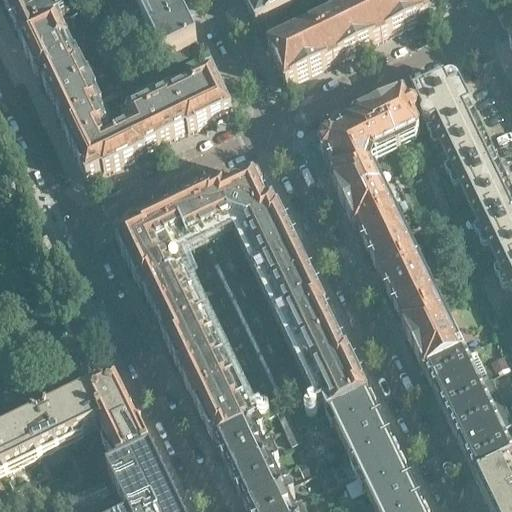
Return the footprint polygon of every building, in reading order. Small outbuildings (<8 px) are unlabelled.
[(65,19),(56,0),(17,0),(8,4),(3,7),(19,41),(59,22),(65,19)] [(170,0),(105,0),(112,13),(118,16),(125,12),(129,20),(141,15),(170,0)] [(186,21),(175,0),(170,0),(141,15),(152,38),(186,21)] [(290,0),(286,2),(284,0),(242,0),(256,29),(258,28),(296,9),(291,0),(290,0)] [(430,21),(419,0),(382,0),(375,4),(373,2),(364,7),(382,44),(430,21)] [(263,37),(308,16),(303,6),(296,9),(258,28),(263,37)] [(382,44),(364,7),(356,11),(357,13),(341,20),(358,56),(382,44)] [(358,56),(341,20),(326,27),(325,26),(316,30),(335,67),(358,56)] [(197,45),(186,21),(152,38),(163,62),(197,45)] [(64,44),(59,34),(64,31),(59,22),(19,41),(30,65),(70,45),(69,42),(64,44)] [(335,67),(316,30),(308,34),(309,36),(279,50),(278,49),(268,53),(286,91),(335,67)] [(81,67),(77,59),(72,61),(67,51),(72,48),(70,45),(30,65),(41,87),(43,86),(81,67)] [(204,71),(199,61),(182,69),(185,74),(187,78),(199,72),(200,73),(204,71)] [(94,88),(90,80),(85,82),(80,71),(85,69),(83,66),(81,67),(43,86),(53,108),(94,88)] [(232,117),(212,76),(204,80),(207,85),(195,90),(194,88),(191,89),(210,127),(232,117)] [(484,137),(474,117),(472,118),(469,110),(471,110),(460,87),(449,92),(444,81),(413,96),(423,116),(421,121),(423,126),(431,129),(444,157),(484,137)] [(104,111),(102,107),(98,109),(93,98),(97,96),(94,88),(53,108),(63,129),(61,130),(61,131),(102,112),(104,111)] [(210,127),(191,89),(189,90),(191,93),(180,98),(177,93),(169,97),(189,138),(210,127)] [(189,138),(169,97),(167,98),(168,101),(158,106),(156,102),(139,110),(141,114),(128,120),(131,125),(147,158),(147,157),(148,157),(148,156),(147,155),(185,137),(186,138),(187,138),(188,138),(189,138)] [(408,111),(404,101),(379,112),(398,153),(401,152),(399,148),(417,139),(419,134),(413,120),(416,119),(418,114),(416,111),(412,109),(408,111)] [(105,134),(103,129),(99,123),(106,120),(102,112),(61,131),(72,153),(103,138),(105,134)] [(396,154),(398,153),(379,112),(346,128),(349,135),(335,141),(331,140),(323,144),(320,152),(324,161),(328,162),(335,176),(328,179),(334,192),(371,174),(366,172),(371,158),(375,159),(394,150),(396,154)] [(147,158),(131,125),(126,127),(123,132),(125,137),(113,143),(106,146),(103,138),(72,153),(88,187),(147,158)] [(509,190),(499,168),(497,169),(493,161),(495,160),(484,137),(444,157),(469,209),(509,190)] [(451,219),(435,173),(426,175),(442,221),(451,219)] [(392,219),(382,197),(386,195),(383,190),(379,192),(371,174),(334,192),(356,236),(358,235),(392,219)] [(198,320),(193,309),(196,307),(188,290),(184,291),(177,277),(180,276),(176,268),(170,271),(165,260),(157,258),(154,259),(151,254),(176,242),(187,243),(189,248),(202,242),(204,246),(220,238),(218,234),(230,228),(231,224),(246,230),(244,234),(254,253),(250,255),(288,335),(294,332),(298,342),(293,344),(301,362),(306,359),(311,368),(305,371),(312,384),(317,381),(322,391),(316,393),(319,399),(324,397),(329,406),(323,408),(327,417),(368,400),(347,355),(346,354),(345,354),(344,353),(344,354),(325,316),(326,315),(327,314),(327,313),(272,200),(265,203),(262,196),(263,192),(259,183),(250,180),(241,184),(239,188),(232,192),(229,185),(114,240),(141,297),(142,298),(143,298),(144,298),(163,337),(163,338),(162,338),(162,339),(162,340),(214,449),(215,448),(255,429),(251,420),(247,422),(242,412),(246,410),(245,407),(243,404),(239,406),(234,395),(238,394),(230,376),(226,378),(221,367),(225,366),(223,363),(222,360),(218,361),(211,347),(215,345),(212,339),(208,341),(201,326),(205,324),(202,318),(198,320)] [(511,250),(511,195),(509,190),(469,209),(494,260),(511,250)] [(408,240),(406,236),(402,238),(392,219),(358,235),(369,259),(408,240)] [(415,266),(405,246),(409,244),(408,240),(369,259),(381,282),(415,266)] [(511,250),(494,260),(511,297),(511,250)] [(425,287),(415,266),(381,282),(392,306),(430,287),(429,285),(425,287)] [(438,313),(427,291),(431,290),(430,287),(392,306),(403,329),(438,313)] [(462,364),(451,341),(455,339),(453,335),(449,336),(438,313),(403,329),(401,330),(426,381),(462,364)] [(507,365),(500,350),(490,354),(497,370),(507,365)] [(479,387),(466,362),(462,364),(426,381),(438,407),(479,387)] [(98,425),(129,410),(117,385),(115,384),(63,409),(72,427),(67,429),(73,442),(100,429),(98,425)] [(491,413),(479,387),(438,407),(450,432),(491,413)] [(399,462),(368,400),(328,418),(359,482),(399,462)] [(73,442),(67,429),(72,427),(63,409),(18,431),(25,446),(31,443),(38,459),(73,442)] [(151,455),(129,410),(98,425),(100,429),(103,434),(102,436),(110,454),(112,453),(120,470),(151,455)] [(503,438),(491,413),(450,432),(463,458),(503,438)] [(294,431),(290,424),(279,429),(283,436),(294,431)] [(264,456),(260,447),(256,439),(265,434),(261,426),(255,429),(215,448),(231,482),(277,459),(273,451),(264,456)] [(38,459),(31,443),(25,446),(18,431),(0,439),(0,452),(3,460),(0,461),(0,467),(4,475),(38,459)] [(297,439),(294,431),(283,436),(287,444),(297,439)] [(511,465),(511,456),(503,438),(463,458),(475,483),(511,465)] [(92,463),(88,456),(79,454),(85,466),(92,463)] [(178,511),(151,456),(120,470),(107,477),(124,511),(178,511)] [(310,463),(306,456),(295,461),(299,468),(310,463)] [(280,488),(276,480),(272,472),(281,468),(277,459),(231,482),(244,511),(250,511),(293,491),(289,483),(280,488)] [(422,511),(399,462),(359,482),(373,511),(422,511)] [(313,471),(311,466),(310,463),(299,468),(302,476),(313,471)] [(511,511),(511,465),(475,483),(488,511),(511,511)] [(101,479),(99,476),(94,474),(90,476),(93,483),(101,479)] [(93,483),(90,476),(86,478),(84,483),(85,487),(93,483)] [(32,489),(37,487),(35,483),(25,488),(26,492),(32,489)] [(326,496),(322,488),(311,493),(315,501),(326,496)] [(291,511),(288,504),(297,500),(293,491),(250,511),(291,511)] [(329,503),(326,497),(326,496),(315,501),(318,508),(329,503)] [(49,505),(47,501),(42,499),(37,501),(41,508),(49,505)] [(33,511),(41,508),(37,501),(33,503),(31,508),(33,511)]
